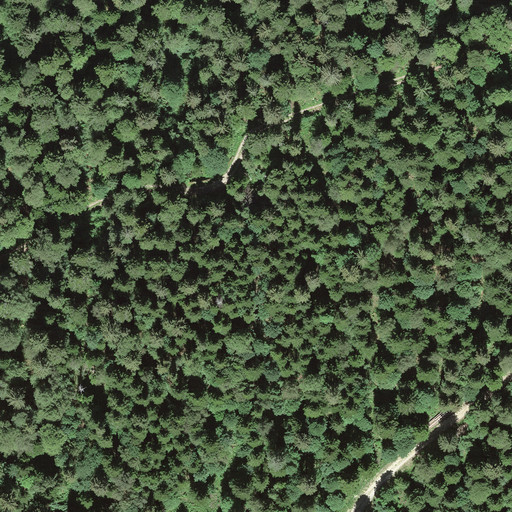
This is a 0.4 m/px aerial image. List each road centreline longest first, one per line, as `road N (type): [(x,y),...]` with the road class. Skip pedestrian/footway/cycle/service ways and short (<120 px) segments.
road 1 (track): [(0,257),(115,194),(212,188),(270,122),(511,45)]
road 2 (track): [(355,511),(381,474),(511,375)]
